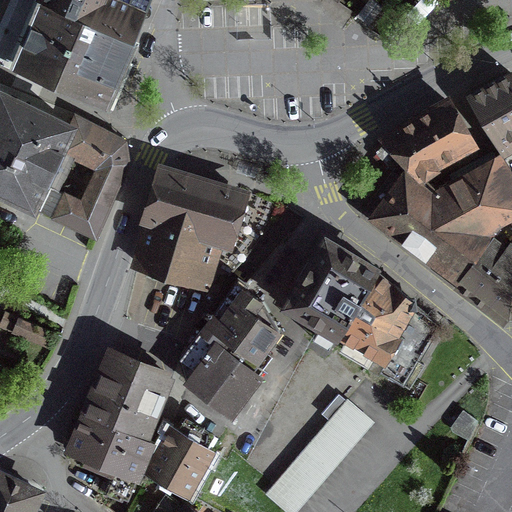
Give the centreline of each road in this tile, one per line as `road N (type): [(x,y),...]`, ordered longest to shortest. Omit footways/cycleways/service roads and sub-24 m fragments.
road 1 (residential): [(511,44),(317,147),(206,127),(175,132)]
road 2 (residential): [(175,132),(152,148),(72,380),(31,418)]
road 3 (residential): [(172,0),(164,59),(175,132)]
